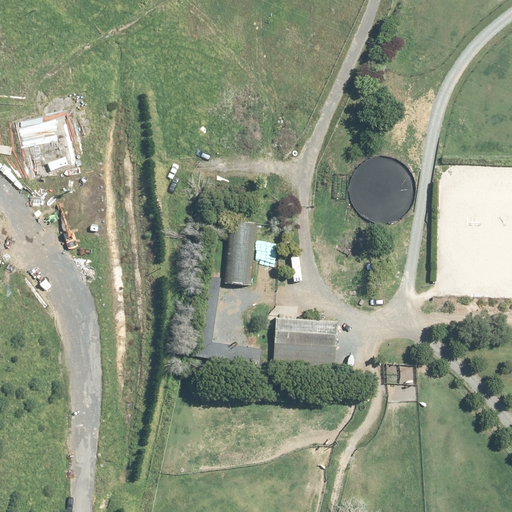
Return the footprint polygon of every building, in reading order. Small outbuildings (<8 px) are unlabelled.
[(222,283),(248,285),(253,223),(227,221),(222,283)] [(339,254),(361,255),(361,234),(340,234),(339,254)] [(258,365),(261,348),(209,340),(219,277),(201,275),(190,355),(258,365)] [(335,321),(274,317),(271,362),(332,367),(335,321)] [(229,443),(230,450),(249,447),(244,406),(200,411),(204,450),(219,449),(219,444),(229,443)]
